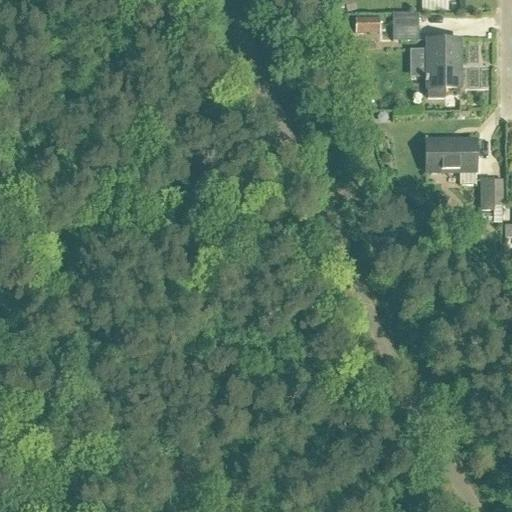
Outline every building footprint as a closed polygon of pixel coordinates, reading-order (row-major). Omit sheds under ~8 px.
[(391,29),(391,45),(420,44),(420,29),(391,29)] [(459,91),(458,43),(424,44),(424,92),(427,92),(427,102),(444,102),(444,92),(459,91)] [(474,188),(473,144),(424,144),(424,176),(458,176),(458,189),(474,188)] [(502,210),(502,183),(493,183),(493,182),(479,183),(480,214),(493,214),(493,210),(502,210)] [(447,219),(456,206),(441,197),(433,210),(447,219)] [(498,240),(486,226),(475,236),(487,250),(498,240)] [(511,228),(504,228),(503,241),(511,241),(511,228)]
